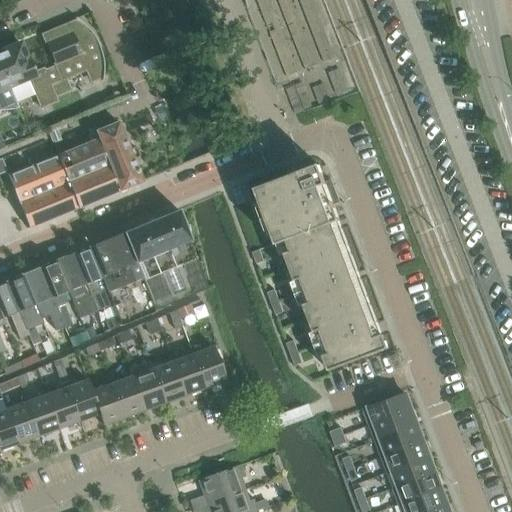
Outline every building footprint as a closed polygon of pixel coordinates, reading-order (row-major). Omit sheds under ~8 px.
[(79,21),(43,37),(55,65),(55,66),(67,92),(71,90),(66,77),(86,68),(91,80),(102,76),(102,77),(102,78),(102,80),(101,81),(102,81),(103,80),(103,78),(103,77),(103,76),(103,74),(103,73),(103,71),(103,70),(103,69),(103,67),(103,66),(103,64),(103,63),(103,62),(103,60),(103,59),(102,57),(102,56),(102,55),(101,53),(101,52),(100,51),(100,49),(100,48),(99,47),(99,45),(98,44),(97,43),(97,42),(96,40),(95,39),(95,38),(94,37),(93,36),(92,34),(92,33),(91,32),(90,31),(89,30),(88,29),(87,28),(86,27),(85,26),(84,25),(83,24),(82,23),(81,22),(80,21),(79,20),(78,20),(77,19),(75,18),(75,19),(76,20),(77,21),(79,21)] [(0,52),(0,58),(12,87),(29,79),(41,108),(57,101),(56,97),(67,92),(55,66),(45,70),(44,69),(35,72),(30,59),(27,60),(20,44),(0,52)] [(0,112),(14,111),(19,109),(11,87),(12,87),(0,58),(0,112)] [(98,140),(86,144),(97,171),(109,166),(120,192),(142,183),(139,175),(140,173),(139,169),(136,167),(133,161),(138,159),(139,157),(136,151),(133,149),(129,151),(117,123),(95,132),(98,140)] [(57,130),(50,133),(54,143),(61,140),(57,130)] [(64,153),(8,176),(11,185),(29,229),(86,206),(120,192),(109,166),(97,171),(86,144),(64,153)] [(320,166),(256,190),(261,203),(255,205),(267,237),(273,235),(277,246),(287,242),(291,253),(285,255),(296,282),(301,280),(310,304),(305,306),(315,333),(320,331),(329,355),(324,357),(329,371),(389,349),(343,229),(335,205),(340,203),(332,181),(326,183),(320,166)] [(191,241),(179,211),(123,233),(154,310),(207,289),(191,241)] [(155,313),(154,310),(123,233),(90,247),(113,305),(118,317),(121,326),(155,313)] [(90,247),(73,254),(97,312),(113,305),(90,247)] [(260,250),(253,253),(257,265),(265,262),(260,250)] [(73,254),(56,261),(69,292),(68,293),(78,319),(97,312),(73,254)] [(64,329),(73,326),(63,304),(65,303),(62,295),(68,293),(69,292),(56,261),(40,268),(62,321),(61,321),(64,329)] [(40,268),(23,275),(36,305),(43,302),(52,325),(61,321),(62,321),(40,268)] [(23,275),(6,281),(29,335),(28,336),(32,345),(39,342),(34,328),(44,324),(36,305),(23,275)] [(6,281),(0,283),(0,312),(2,318),(9,316),(18,339),(28,336),(29,335),(6,281)] [(275,290),(268,293),(272,304),(280,302),(275,290)] [(280,302),(272,304),(276,316),(284,313),(280,302)] [(176,311),(180,321),(194,315),(190,305),(176,311)] [(182,327),(180,321),(176,311),(168,314),(174,330),(182,327)] [(121,326),(118,317),(105,322),(109,331),(121,326)] [(162,331),(157,319),(145,324),(150,336),(162,331)] [(91,328),(84,331),(85,332),(88,340),(95,337),(91,328)] [(133,340),(129,331),(118,335),(121,345),(133,340)] [(85,332),(68,339),(72,347),(88,340),(85,332)] [(115,346),(112,338),(95,345),(98,353),(115,346)] [(294,341),(287,344),(291,355),(299,352),(294,341)] [(88,357),(98,353),(95,345),(85,349),(88,357)] [(201,352),(199,347),(189,351),(204,389),(226,381),(213,347),(201,352)] [(171,363),(183,397),(204,389),(189,351),(182,354),(184,358),(171,363)] [(299,352),(291,355),(295,367),(303,364),(299,352)] [(37,355),(21,362),(23,368),(31,365),(39,361),(37,355)] [(55,362),(53,363),(57,374),(65,371),(61,360),(55,362)] [(20,362),(3,369),(5,375),(22,368),(20,362)] [(161,367),(159,362),(149,365),(163,404),(183,397),(171,363),(161,367)] [(141,368),(143,373),(130,378),(143,411),(163,404),(149,365),(141,368)] [(65,371),(57,374),(61,385),(63,384),(69,382),(65,371)] [(26,374),(18,378),(22,389),(27,387),(29,381),(26,374)] [(120,381),(118,377),(108,380),(122,419),(143,411),(130,378),(120,381)] [(72,381),(69,382),(63,384),(78,422),(99,415),(103,426),(86,379),(74,384),(72,381)] [(108,380),(102,383),(103,388),(93,391),(88,379),(86,379),(103,426),(122,419),(108,380)] [(10,381),(0,385),(0,393),(1,395),(14,389),(10,381)] [(58,390),(45,395),(50,409),(57,430),(78,422),(73,409),(63,384),(61,385),(57,387),(58,390)] [(406,394),(363,410),(369,426),(412,410),(406,394)] [(24,399),(38,437),(57,430),(45,395),(34,399),(32,396),(24,399)] [(17,406),(5,410),(18,444),(38,437),(24,399),(16,402),(17,406)] [(0,450),(18,444),(5,410),(0,411),(0,450)] [(412,410),(369,426),(375,442),(418,426),(412,410)] [(418,426),(375,442),(381,457),(424,442),(418,426)] [(331,432),(333,439),(344,435),(342,428),(331,432)] [(344,435),(333,440),(336,448),(348,443),(344,435)] [(424,442),(381,457),(387,473),(430,457),(424,442)] [(351,457),(343,460),(347,471),(355,468),(351,457)] [(430,457),(387,473),(388,474),(394,472),(400,486),(393,489),(435,473),(430,457)] [(200,481),(206,496),(192,501),(194,509),(247,490),(243,478),(247,477),(243,465),(200,481)] [(355,468),(347,471),(352,482),(359,479),(355,468)] [(435,473),(393,489),(399,505),(441,489),(435,473)] [(362,488),(355,491),(359,502),(367,499),(362,488)] [(441,489),(399,505),(401,511),(429,511),(447,505),(441,489)] [(257,504),(255,499),(251,501),(247,490),(194,509),(195,511),(256,511),(259,511),(257,504)] [(367,499),(359,502),(362,511),(366,511),(371,511),(367,499)] [(267,500),(257,504),(259,511),(270,507),(267,500)]
